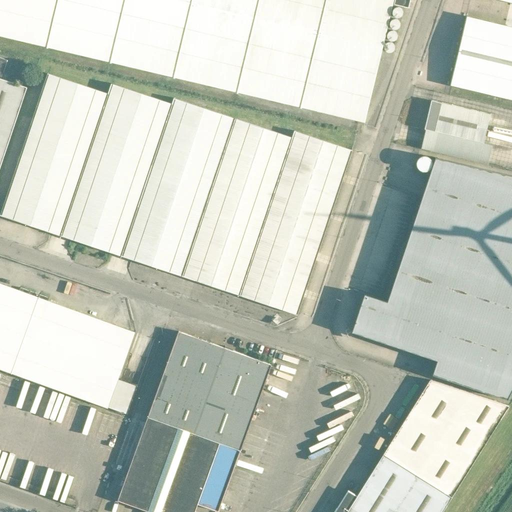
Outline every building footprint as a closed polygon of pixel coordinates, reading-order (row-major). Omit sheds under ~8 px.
[(0,0),(0,35),(364,122),(392,0),(0,0)] [(511,26),(466,16),(450,85),(511,99),(511,26)] [(47,73),(0,214),(0,215),(297,314),(352,150),(294,131),(292,137),(174,98),(172,104),(111,83),(108,93),(47,73)] [(0,167),(27,87),(1,79),(0,78),(0,167)] [(483,143),(490,114),(431,100),(424,129),(426,129),(421,148),(488,164),(492,146),(483,143)] [(511,388),(511,175),(435,157),(387,301),(364,293),(352,331),(437,360),(432,374),(507,399),(511,388)] [(0,370),(107,409),(135,332),(48,301),(49,298),(20,288),(19,290),(0,283),(0,370)] [(179,331),(118,500),(151,511),(194,511),(197,503),(214,510),(236,449),(240,450),(271,365),(179,331)] [(442,511),(509,406),(430,380),(357,496),(348,491),(334,511),(442,511)] [(317,409),(330,403),(327,398),(314,404),(317,409)]
